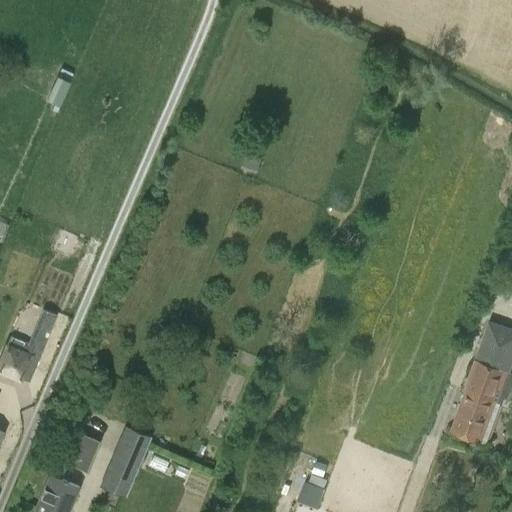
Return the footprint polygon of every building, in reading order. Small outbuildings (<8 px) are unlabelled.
[(72,74),(60,67),(46,100),(58,106),(72,74)] [(35,339),(49,308),(27,298),(13,328),(35,339)] [(496,403),(511,357),(511,335),(486,326),(463,391),(464,391),(450,429),(478,439),(492,401),(496,403)] [(28,382),(40,350),(8,337),(6,344),(4,343),(0,351),(0,373),(20,382),(21,379),(28,382)] [(48,473),(31,511),(65,511),(77,486),(59,478),(65,464),(85,472),(99,441),(69,428),(48,473)] [(130,482),(149,437),(129,429),(110,473),(130,482)] [(315,461),(310,473),(322,477),(326,465),(315,461)] [(310,474),(307,482),(303,481),(296,501),(316,508),(326,480),(310,474)]
